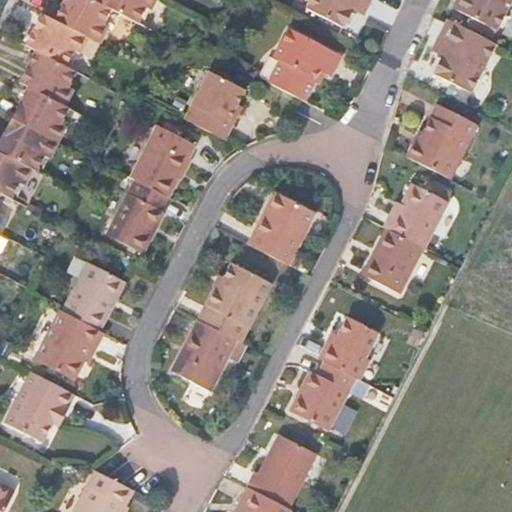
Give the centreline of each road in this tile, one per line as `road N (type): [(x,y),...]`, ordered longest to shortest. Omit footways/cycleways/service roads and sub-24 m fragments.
road 1 (residential): [(333,157),(286,148),(235,169),(142,343),(135,367),(148,416),(203,468)]
road 2 (residential): [(203,468),(248,413),(343,232),(349,180),(333,157)]
road 3 (residential): [(421,0),(377,93),(333,157)]
